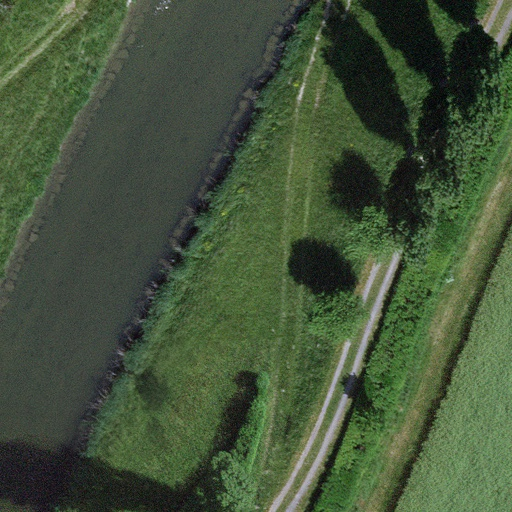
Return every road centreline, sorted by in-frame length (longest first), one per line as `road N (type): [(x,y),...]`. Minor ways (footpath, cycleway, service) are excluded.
road 1 (track): [(510,0),(255,511)]
road 2 (track): [(511,221),(379,511)]
